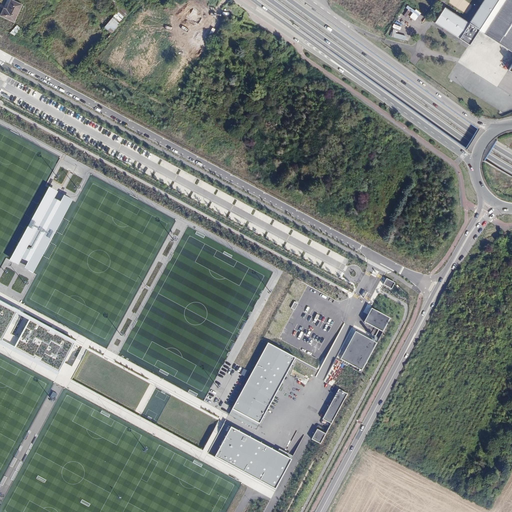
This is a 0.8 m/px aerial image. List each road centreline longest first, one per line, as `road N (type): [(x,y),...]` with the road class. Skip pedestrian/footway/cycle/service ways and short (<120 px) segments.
road 1 (residential): [(421,279),(13,60)]
road 2 (primary): [(269,0),(511,169)]
road 3 (primary): [(511,156),(288,0)]
road 4 (primary): [(432,301),(321,511)]
road 5 (primary): [(496,127),(471,119),(306,0)]
road 6 (unclassified): [(239,0),(379,94)]
road 7 (primary): [(253,0),(379,94)]
